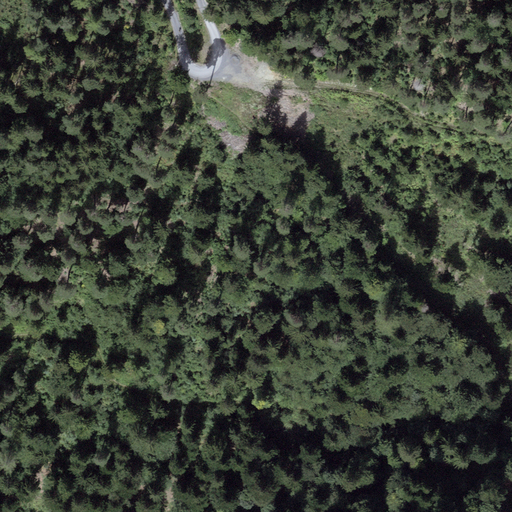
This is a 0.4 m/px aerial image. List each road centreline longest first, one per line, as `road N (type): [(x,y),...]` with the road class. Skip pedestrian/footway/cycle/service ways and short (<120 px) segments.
road 1 (track): [(363,413),(130,392),(108,379),(93,346),(0,335)]
road 2 (track): [(216,66),(357,87),(439,125),(511,137)]
road 3 (track): [(201,0),(219,58),(207,72),(187,62),(166,0)]
